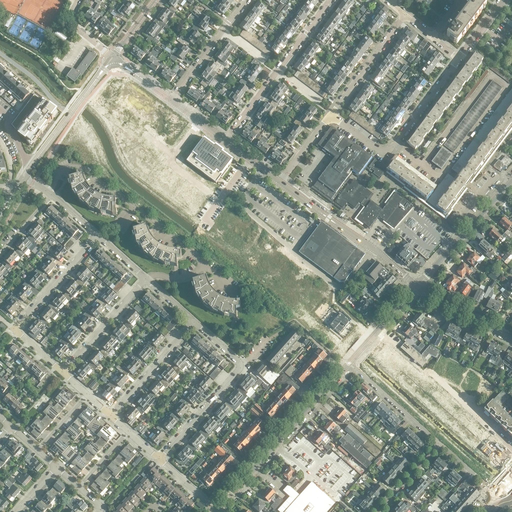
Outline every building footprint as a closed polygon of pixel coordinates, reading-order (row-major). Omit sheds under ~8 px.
[(85,17),(90,21),(95,15),(96,13),(100,5),(102,3),(96,0),(95,0),(94,2),(98,4),(94,11),(91,9),(85,17)] [(134,2),(131,0),(127,0),(123,5),(132,12),(135,7),(132,4),(134,2)] [(178,3),(173,0),(171,0),(168,4),(172,6),(170,9),(175,13),(177,10),(174,8),(178,3)] [(231,5),(224,0),(223,0),(220,5),(227,10),(231,5)] [(353,5),(346,0),(344,0),(341,4),(349,9),(350,8),(351,8),(353,5)] [(479,0),(473,0),(452,28),(451,27),(447,33),(446,33),(445,33),(445,34),(445,35),(446,36),(457,44),(486,5),(479,0)] [(315,7),(307,1),(304,6),(311,12),(315,7)] [(258,2),(254,7),(262,12),(265,7),(258,2)] [(349,9),(341,4),(338,9),(346,15),(348,12),(347,12),(349,9)] [(128,17),(132,12),(123,5),(120,10),(117,8),(114,12),(117,14),(118,13),(123,17),(125,14),(128,17)] [(227,10),(220,5),(216,10),(224,15),(227,10)] [(388,10),(381,5),(378,9),(380,10),(376,15),(384,21),(388,16),(385,14),(388,10)] [(311,12),(304,6),(300,11),(307,17),(311,12)] [(262,12),(254,7),(251,12),(258,17),(262,12)] [(165,9),(161,14),(170,20),(167,18),(171,13),(173,15),(175,13),(170,9),(168,11),(165,9)] [(346,15),(338,9),(334,14),(341,19),(343,20),(347,15),(346,15)] [(199,19),(208,26),(212,21),(204,15),(202,18),(193,11),(192,14),(199,19)] [(307,17),(300,11),(296,16),(304,22),(307,17)] [(258,17),(251,12),(247,17),(254,22),(258,17)] [(95,15),(90,21),(94,25),(97,21),(99,23),(104,18),(99,14),(98,15),(96,16),(95,15)] [(170,20),(161,14),(157,19),(161,21),(159,24),(164,28),(168,30),(169,27),(166,25),(170,20)] [(341,19),(334,14),(331,19),(339,25),(341,22),(340,21),(341,19)] [(384,21),(376,15),(377,16),(375,18),(375,17),(373,20),(381,26),(384,21)] [(304,22),(296,16),(293,21),(290,19),(300,26),(304,22)] [(254,22),(247,17),(243,22),(251,27),(254,22)] [(104,18),(99,23),(102,25),(99,28),(104,32),(111,24),(111,23),(104,18)] [(208,26),(199,19),(194,27),(199,31),(201,28),(204,31),(208,26)] [(300,26),(290,19),(286,24),(296,31),(300,26)] [(339,25),(331,19),(327,23),(334,29),(335,27),(336,28),(339,25)] [(381,26),(373,20),(371,23),(370,25),(377,31),(381,26)] [(251,27),(243,22),(239,27),(244,30),(246,32),(247,32),(251,27)] [(159,24),(157,26),(154,23),(150,28),(159,35),(164,28),(159,24)] [(334,29),(327,23),(323,28),(331,34),(333,32),(332,31),(334,29)] [(111,24),(104,32),(108,36),(115,28),(111,24)] [(296,31),(286,24),(283,28),(286,31),(285,31),(293,36),(296,31)] [(377,31),(370,25),(366,30),(373,36),(377,31)] [(201,36),(197,33),(199,31),(194,27),(192,29),(188,34),(197,41),(201,36)] [(366,36),(366,37),(365,37),(364,37),(363,39),(360,37),(360,38),(357,35),(359,33),(360,34),(362,31),(356,27),(350,34),(361,42),(369,48),(373,43),(370,40),(371,39),(367,36),(366,36)] [(159,35),(150,28),(146,33),(150,36),(148,38),(153,42),(158,45),(160,43),(159,42),(156,39),(159,35)] [(331,34),(323,28),(320,33),(327,39),(328,37),(329,37),(331,34)] [(407,30),(403,35),(410,41),(414,36),(407,30)] [(67,39),(57,31),(54,36),(64,43),(67,39)] [(293,36),(285,31),(282,36),(289,41),(293,36)] [(327,39),(320,33),(316,38),(323,44),(327,39)] [(197,41),(188,34),(185,39),(182,36),(180,39),(188,45),(190,43),(193,46),(197,41)] [(410,41),(403,35),(399,40),(407,46),(410,43),(409,43),(410,41)] [(289,41),(282,36),(278,40),(285,46),(289,41)] [(188,45),(180,39),(179,38),(177,41),(178,41),(182,44),(178,49),(186,55),(190,50),(186,48),(188,45)] [(285,46),(278,40),(275,45),(282,51),(285,46)] [(407,46),(399,40),(396,45),(403,50),(404,48),(405,49),(407,46)] [(226,42),(223,47),(228,52),(230,53),(231,54),(232,54),(231,53),(234,49),(235,49),(237,51),(240,48),(233,43),(230,46),(226,42)] [(369,48),(361,42),(359,45),(360,45),(358,47),(365,52),(369,48)] [(419,47),(422,49),(422,50),(426,53),(430,48),(426,45),(423,42),(419,47)] [(312,43),(309,48),(316,53),(320,48),(312,43)] [(282,51),(275,45),(271,50),(271,51),(274,52),(278,56),(282,51)] [(403,50),(396,45),(392,50),(400,56),(402,53),(401,52),(403,50)] [(223,47),(219,52),(225,57),(227,59),(231,54),(230,53),(228,52),(223,47)] [(365,52),(358,47),(357,49),(356,49),(354,51),(362,57),(365,52)] [(131,54),(136,58),(141,51),(136,48),(131,54)] [(316,53),(309,48),(305,53),(312,58),(314,56),(314,57),(316,54),(316,53)] [(171,52),(169,54),(172,56),(177,60),(179,58),(182,60),(186,55),(178,49),(175,54),(171,52)] [(432,49),(430,52),(433,55),(431,57),(439,62),(442,58),(435,52),(432,49)] [(400,56),(392,50),(388,55),(395,60),(397,58),(398,59),(400,56)] [(141,51),(136,58),(141,61),(144,58),(146,60),(150,54),(148,52),(146,55),(141,51)] [(362,57),(354,51),(352,54),(352,55),(351,57),(358,62),(362,57)] [(219,52),(215,57),(219,60),(217,62),(224,68),(227,65),(225,63),(228,59),(227,59),(225,57),(219,52)] [(81,76),(96,57),(90,53),(76,71),(73,69),(67,77),(75,83),(80,75),(81,76)] [(315,60),(312,58),(305,53),(301,58),(309,64),(311,65),(315,60)] [(150,54),(146,60),(148,61),(146,65),(151,69),(155,62),(150,59),(152,56),(150,54)] [(475,54),(407,145),(415,150),(419,145),(420,146),(422,143),(421,142),(429,132),(429,133),(431,130),(430,130),(438,119),(439,120),(441,117),(440,117),(448,106),(449,107),(451,104),(450,104),(458,93),(459,94),(461,91),(460,91),(468,80),(469,81),(470,78),(477,67),(478,68),(480,66),(479,65),(483,60),(475,54)] [(395,60),(388,55),(385,60),(393,66),(395,63),(394,62),(395,60)] [(358,62),(351,57),(349,59),(349,58),(347,61),(354,67),(358,62)] [(431,57),(430,59),(428,62),(435,67),(439,62),(431,57)] [(309,64),(301,58),(298,63),(305,68),(306,66),(307,67),(309,64)] [(261,64),(255,59),(252,62),(251,64),(253,66),(251,69),(259,75),(263,70),(259,67),(261,64)] [(393,66),(385,60),(381,65),(388,70),(390,68),(391,69),(393,66)] [(354,67),(347,61),(344,64),(345,65),(344,67),(351,72),(354,67)] [(155,62),(151,69),(156,72),(158,69),(161,70),(165,65),(162,63),(160,66),(155,62)] [(214,71),(215,72),(216,73),(219,69),(222,71),(224,68),(217,62),(215,65),(212,62),(208,67),(214,71)] [(428,62),(426,64),(424,66),(431,72),(435,67),(428,62)] [(305,68),(298,63),(294,68),(298,71),(300,73),(301,73),(302,73),(304,71),(303,70),(305,68)] [(165,65),(161,70),(163,72),(160,76),(165,80),(172,71),(169,69),(168,72),(165,70),(167,67),(165,65)] [(388,70),(381,65),(378,69),(384,75),(388,70)] [(431,72),(424,66),(420,71),(428,77),(431,72)] [(214,71),(208,67),(204,72),(210,76),(214,71)] [(259,75),(251,69),(249,67),(248,69),(252,72),(249,75),(247,73),(255,79),(259,75)] [(351,72),(344,67),(342,69),(341,68),(339,71),(347,77),(351,72)] [(384,75),(378,69),(374,74),(381,80),(384,75)] [(172,71),(165,80),(170,83),(175,77),(177,75),(174,73),(172,71)] [(347,77),(339,71),(337,74),(338,74),(336,76),(344,82),(347,77)] [(117,72),(111,80),(116,84),(119,80),(123,82),(125,79),(122,76),(122,75),(117,72)] [(204,72),(201,77),(204,79),(203,82),(208,86),(214,79),(210,76),(204,72)] [(255,79),(247,73),(243,78),(238,74),(236,77),(241,81),(246,84),(248,82),(252,84),(255,79)] [(8,74),(0,82),(0,84),(4,87),(12,78),(8,74)] [(381,80),(374,74),(370,79),(377,85),(381,80)] [(344,82),(336,76),(335,78),(334,78),(332,81),(340,86),(344,82)] [(12,78),(4,87),(4,88),(5,87),(9,90),(16,82),(12,78)] [(420,78),(416,83),(423,88),(427,83),(420,78)] [(109,83),(108,84),(116,91),(117,91),(120,87),(116,84),(111,80),(109,82),(109,83)] [(127,84),(126,86),(134,92),(137,87),(132,84),(133,83),(130,81),(129,82),(127,84)] [(246,84),(241,81),(239,83),(242,85),(238,90),(244,94),(248,89),(244,87),(246,84)] [(340,86),(332,81),(330,83),(331,84),(329,86),(336,91),(340,86)] [(16,82),(9,90),(9,91),(10,90),(14,93),(12,95),(20,86),(16,82)] [(214,93),(217,95),(219,93),(223,95),(228,88),(221,83),(214,93)] [(286,88),(280,83),(277,88),(283,92),(286,88)] [(423,88),(416,83),(415,83),(413,85),(414,86),(412,88),(420,93),(423,88)] [(108,84),(105,89),(113,95),(116,91),(108,84)] [(367,84),(363,89),(370,94),(374,89),(367,84)] [(20,86),(12,95),(16,99),(25,90),(20,86)] [(336,91),(329,86),(327,88),(325,90),(325,91),(326,92),(328,93),(332,97),(336,91)] [(134,92),(130,96),(135,100),(135,99),(142,91),(142,90),(141,90),(140,89),(138,87),(137,87),(134,92)] [(283,92),(277,88),(273,93),(281,99),(283,96),(287,98),(288,96),(283,92)] [(420,93),(412,88),(411,90),(410,90),(408,92),(416,98),(420,93)] [(511,88),(451,169),(457,174),(469,182),(511,125),(511,88)] [(105,89),(101,93),(110,99),(113,95),(105,89)] [(187,96),(192,99),(196,93),(192,89),(187,96)] [(370,94),(363,89),(359,94),(366,99),(370,94)] [(25,90),(16,99),(21,103),(29,94),(29,93),(25,90)] [(244,94),(238,90),(235,94),(241,99),(244,94)] [(142,91),(135,99),(139,102),(146,93),(144,91),(143,92),(142,91)] [(416,98),(408,92),(406,95),(407,95),(405,98),(412,103),(416,98)] [(99,96),(98,97),(107,104),(110,100),(110,99),(101,93),(99,95),(99,96)] [(146,93),(139,102),(144,106),(150,97),(149,96),(146,93)] [(196,93),(192,99),(197,103),(199,99),(202,101),(205,96),(203,94),(201,96),(196,93)] [(206,110),(213,101),(210,99),(209,102),(206,100),(208,98),(208,97),(210,95),(207,93),(205,96),(202,101),(204,103),(201,106),(206,110)] [(229,97),(227,100),(232,104),(234,101),(237,104),(238,104),(239,104),(240,102),(239,101),(241,99),(235,94),(232,93),(229,97)] [(281,99),(273,93),(270,98),(273,101),(271,103),(276,107),(278,104),(277,104),(281,99)] [(366,99),(359,94),(356,99),(363,104),(366,99)] [(34,95),(11,125),(19,134),(20,135),(21,136),(22,136),(24,138),(24,139),(26,140),(26,139),(33,145),(38,138),(39,137),(41,134),(42,133),(49,123),(51,120),(57,112),(56,111),(57,111),(55,110),(52,108),(52,107),(50,106),(50,107),(44,102),(34,95)] [(98,97),(95,102),(99,105),(98,107),(102,110),(107,104),(98,97)] [(144,106),(143,106),(148,109),(154,100),(155,100),(151,97),(150,97),(144,106)] [(412,103),(405,98),(403,100),(403,99),(401,102),(409,108),(412,103)] [(363,104),(356,99),(352,103),(359,109),(363,104)] [(154,100),(148,109),(153,112),(159,104),(158,103),(159,103),(156,101),(154,100)] [(214,110),(216,112),(221,105),(219,103),(217,105),(213,101),(206,110),(211,114),(214,110)] [(219,114),(216,117),(221,121),(228,112),(226,111),(225,111),(224,113),(221,111),(223,109),(222,108),(226,103),(225,102),(224,102),(221,105),(216,112),(219,114)] [(409,108),(401,102),(399,105),(398,107),(405,113),(409,108)] [(266,103),(262,108),(268,112),(272,107),(274,109),(276,107),(271,103),(270,105),(266,103)] [(359,109),(352,103),(349,108),(353,111),(355,113),(356,114),(359,112),(358,111),(359,109)] [(317,111),(311,106),(307,111),(313,115),(317,111)] [(163,107),(157,116),(162,119),(168,110),(167,109),(164,107),(163,107)] [(405,113),(398,107),(396,109),(394,112),(401,118),(405,113)] [(116,108),(106,115),(109,119),(110,119),(119,113),(116,108)] [(268,112),(262,108),(259,112),(265,117),(268,112)] [(162,119),(161,119),(165,123),(166,122),(173,113),(170,111),(170,112),(168,111),(169,110),(168,110),(162,119)] [(228,112),(221,121),(226,125),(231,118),(233,116),(229,114),(231,112),(229,110),(228,112)] [(313,115),(307,111),(304,116),(310,120),(313,115)] [(265,117),(259,112),(255,117),(259,120),(257,123),(262,126),(267,119),(265,117)] [(401,118),(394,112),(390,117),(398,122),(401,118)] [(119,113),(110,119),(113,124),(122,118),(119,113)] [(173,113),(166,122),(170,125),(177,117),(175,116),(176,115),(173,113)] [(398,122),(390,117),(388,115),(384,120),(386,121),(394,127),(398,122)] [(170,125),(170,126),(174,129),(181,120),(178,118),(177,117),(178,117),(177,116),(177,117),(170,125)] [(310,120),(304,116),(300,121),(297,119),(296,121),(301,125),(302,122),(306,125),(310,120)] [(113,124),(112,124),(115,129),(125,123),(122,118),(113,124)] [(181,120),(174,129),(179,132),(185,124),(185,123),(183,121),(182,121),(181,120)] [(301,125),(296,121),(294,124),(296,126),(293,131),(299,135),(302,130),(299,127),(301,125)] [(394,127),(386,121),(384,124),(382,126),(391,132),(394,127)] [(381,125),(377,130),(378,131),(379,131),(380,132),(383,134),(380,138),(381,139),(384,138),(386,136),(387,137),(391,132),(382,126),(381,125)] [(359,176),(372,158),(331,127),(318,145),(335,158),(352,171),(359,176)] [(127,128),(117,132),(119,137),(129,133),(127,128)] [(170,129),(167,135),(173,138),(175,132),(170,129)] [(241,136),(246,140),(252,131),(251,133),(246,130),(241,136)] [(252,131),(246,140),(251,144),(253,140),(256,142),(260,137),(252,131)] [(299,135),(293,131),(289,135),(295,140),(299,135)] [(129,133),(119,137),(121,142),(131,138),(129,133)] [(295,140),(289,135),(286,140),(283,138),(282,139),(280,137),(279,139),(280,140),(286,144),(288,142),(292,145),(295,140)] [(261,151),(265,145),(269,140),(264,137),(262,139),(260,137),(256,142),(258,144),(256,147),(261,151)] [(121,142),(120,142),(122,147),(133,143),(131,138),(121,142)] [(191,156),(187,161),(193,166),(199,171),(204,174),(204,175),(210,179),(216,184),(217,182),(221,178),(222,178),(230,167),(229,166),(230,165),(234,160),(227,155),(224,153),(224,152),(222,151),(223,151),(222,150),(222,151),(221,151),(221,150),(218,148),(217,147),(217,148),(216,147),(217,146),(216,146),(216,147),(210,143),(210,142),(204,138),(200,144),(199,143),(190,155),(191,156)] [(265,145),(261,151),(266,155),(268,151),(271,153),(274,148),(272,146),(270,148),(265,145)] [(276,146),(274,148),(271,153),(273,155),(270,158),(275,162),(281,154),(280,152),(278,154),(275,152),(278,148),(276,146)] [(135,148),(126,156),(130,161),(130,160),(138,153),(139,153),(135,148)] [(441,170),(452,155),(442,148),(431,162),(441,170)] [(138,153),(130,160),(134,164),(142,157),(138,153)] [(281,154),(275,162),(280,165),(285,160),(287,158),(281,154)] [(425,201),(437,186),(396,155),(391,162),(393,164),(386,172),(425,201)] [(506,167),(511,161),(506,156),(501,162),(499,160),(494,166),(499,171),(504,165),(506,167)] [(134,164),(134,165),(137,169),(138,168),(146,161),(142,157),(134,164)] [(352,171),(335,158),(334,160),(331,163),(335,166),(337,163),(340,165),(339,166),(344,170),(343,172),(348,176),(351,173),(352,171)] [(379,179),(385,171),(380,166),(381,165),(375,160),(368,168),(374,172),(373,174),(379,179)] [(146,161),(138,168),(141,172),(149,165),(146,161)] [(331,200),(349,176),(348,176),(343,172),(344,170),(339,166),(340,165),(337,163),(335,166),(331,163),(313,187),(316,189),(319,191),(331,200)] [(149,165),(141,172),(145,177),(153,169),(149,165)] [(158,172),(151,181),(155,185),(156,184),(162,176),(162,175),(158,172)] [(85,182),(83,178),(84,178),(82,173),(77,174),(78,179),(70,181),(72,186),(74,190),(76,194),(79,198),(82,201),(85,204),(90,210),(91,208),(101,214),(102,212),(116,217),(116,208),(115,208),(113,206),(116,206),(115,199),(112,199),(112,200),(107,199),(102,198),(98,196),(94,194),(90,190),(87,187),(85,182)] [(448,210),(455,200),(465,187),(454,179),(448,174),(438,187),(427,202),(445,216),(449,211),(448,210)] [(457,174),(454,179),(465,187),(469,182),(457,174)] [(162,176),(156,184),(160,188),(166,179),(162,176)] [(166,179),(160,188),(164,191),(171,182),(166,179)] [(350,186),(348,185),(335,203),(343,209),(347,203),(355,209),(359,203),(361,204),(365,199),(367,200),(372,194),(354,180),(350,186)] [(164,191),(169,195),(176,185),(171,182),(164,191)] [(178,188),(172,196),(176,200),(183,191),(178,188)] [(176,200),(180,204),(180,203),(187,195),(187,194),(183,191),(176,200)] [(378,217),(394,229),(413,208),(410,206),(411,205),(395,193),(382,210),(376,206),(377,205),(374,203),(373,203),(371,202),(357,220),(369,229),(378,217)] [(187,195),(180,203),(185,206),(191,198),(187,195)] [(191,198),(185,206),(189,210),(195,201),(191,198)] [(189,210),(193,214),(201,204),(196,201),(195,201),(189,210)] [(49,219),(56,210),(52,206),(44,215),(49,219)] [(53,223),(55,221),(61,214),(56,210),(49,219),(53,223)] [(461,222),(463,219),(457,212),(452,218),(448,223),(454,229),(461,222)] [(61,214),(55,221),(59,225),(65,218),(61,214)] [(65,218),(59,225),(64,229),(70,222),(65,218)] [(511,220),(511,219),(509,222),(505,218),(502,221),(511,229),(511,220)] [(511,230),(511,229),(502,221),(499,224),(507,231),(504,234),(511,240),(511,238),(511,233),(510,232),(511,230)] [(70,222),(64,229),(68,233),(74,226),(70,222)] [(365,255),(335,233),(321,222),(299,253),(313,263),(339,283),(358,257),(362,260),(365,255)] [(43,229),(36,224),(32,228),(39,234),(43,229)] [(151,241),(149,237),(150,237),(149,233),(147,229),(148,229),(147,226),(145,227),(144,225),(141,226),(142,228),(139,229),(138,225),(132,225),(132,234),(134,234),(137,245),(140,243),(143,247),(141,248),(144,255),(147,251),(150,254),(149,256),(154,262),(155,259),(157,261),(160,262),(163,263),(165,263),(168,262),(170,260),(172,259),(174,256),(176,256),(176,258),(181,258),(180,251),(176,251),(172,251),(168,250),(164,249),(161,247),(160,249),(157,246),(154,244),(151,241)] [(74,226),(68,233),(73,237),(74,235),(78,231),(79,230),(74,226)] [(39,234),(32,228),(28,233),(31,235),(29,237),(35,243),(41,236),(39,234)] [(494,230),(491,233),(502,242),(503,243),(506,240),(509,242),(511,240),(504,234),(502,237),(494,230)] [(78,231),(74,235),(79,239),(79,240),(83,235),(78,231)] [(502,242),(491,233),(489,236),(497,243),(497,242),(500,244),(502,242)] [(35,243),(29,237),(27,240),(24,237),(20,242),(29,249),(35,243)] [(483,241),(481,244),(491,253),(493,251),(491,250),(492,249),(483,241)] [(29,249),(20,242),(16,246),(19,249),(17,251),(23,256),(29,249)] [(491,253),(481,244),(478,247),(487,255),(487,254),(489,256),(491,253)] [(401,251),(412,261),(417,256),(406,246),(401,251)] [(62,247),(58,251),(64,257),(68,252),(62,247)] [(99,260),(104,253),(105,253),(105,252),(103,251),(102,251),(100,249),(99,250),(97,248),(90,256),(97,262),(99,260)] [(12,250),(8,255),(15,261),(18,256),(21,258),(23,256),(17,251),(15,253),(12,250)] [(51,254),(49,256),(55,261),(57,259),(60,262),(64,257),(58,251),(54,256),(51,254)] [(401,251),(396,257),(407,267),(412,261),(401,251)] [(474,252),(470,257),(476,262),(480,258),(474,252)] [(109,257),(104,253),(99,260),(103,264),(109,257)] [(15,261),(8,255),(4,260),(7,262),(5,264),(11,270),(13,267),(11,265),(15,261)] [(55,261),(49,256),(47,258),(50,260),(46,265),(52,270),(56,266),(53,263),(55,261)] [(113,261),(109,257),(103,264),(108,268),(113,261)] [(476,262),(470,257),(466,261),(474,268),(478,264),(476,262)] [(118,266),(113,261),(108,268),(112,272),(118,266)] [(376,262),(376,263),(367,273),(376,281),(377,279),(379,278),(380,279),(382,281),(383,281),(389,287),(395,280),(389,274),(388,274),(384,270),(376,262)] [(11,270),(5,264),(3,266),(0,264),(0,263),(0,271),(2,274),(6,277),(12,270),(11,270)] [(460,268),(466,274),(470,277),(473,273),(470,270),(463,264),(460,268)] [(39,267),(37,269),(43,275),(45,272),(48,275),(52,270),(46,265),(42,269),(39,267)] [(123,270),(118,266),(112,272),(117,276),(123,270)] [(91,273),(84,267),(80,272),(87,277),(91,273)] [(466,274),(460,268),(456,273),(462,278),(466,274)] [(41,277),(43,275),(37,269),(31,276),(34,278),(40,284),(44,279),(41,277)] [(127,274),(123,270),(117,276),(121,280),(123,279),(127,275),(127,274)] [(87,277),(80,272),(76,276),(79,279),(77,281),(83,286),(85,284),(83,282),(87,277)] [(367,273),(363,277),(372,285),(375,281),(367,273)] [(131,279),(127,275),(123,279),(127,283),(131,279)] [(453,275),(449,280),(456,285),(459,281),(453,275)] [(240,309),(240,301),(235,302),(231,302),(229,301),(226,301),(224,300),(220,298),(219,299),(217,298),(215,296),(213,295),(211,293),(210,291),(209,289),(208,287),(206,285),(205,281),(207,280),(206,277),(204,278),(203,276),(200,277),(201,279),(193,281),(193,283),(194,285),(195,284),(197,288),(195,289),(196,296),(200,294),(202,298),(200,299),(204,306),(207,302),(210,305),(208,307),(213,313),(215,310),(220,312),(224,314),(226,314),(229,315),(233,315),(233,307),(236,307),(236,309),(240,309)] [(27,280),(25,283),(31,288),(33,286),(36,288),(40,284),(34,278),(30,282),(27,280)] [(83,286),(77,281),(75,283),(72,280),(68,285),(77,293),(83,286)] [(456,285),(449,280),(445,284),(452,290),(452,289),(456,285)] [(383,281),(382,281),(379,285),(386,291),(389,287),(383,281)] [(466,282),(458,291),(462,294),(462,295),(463,296),(464,296),(465,296),(465,295),(467,297),(473,289),(466,284),(467,283),(466,282)] [(486,299),(490,301),(487,307),(492,310),(496,302),(494,301),(494,300),(491,298),(493,294),(492,289),(496,284),(493,282),(489,287),(492,289),(488,296),(486,299)] [(29,290),(31,288),(25,283),(19,289),(22,291),(28,297),(32,293),(29,290)] [(77,293),(68,285),(64,290),(67,292),(65,294),(71,300),(77,293)] [(386,291),(379,285),(376,289),(382,295),(386,291)] [(486,299),(491,289),(486,287),(484,291),(479,288),(473,300),(474,301),(473,301),(477,303),(478,303),(479,303),(480,300),(482,301),(483,298),(486,299)] [(376,289),(374,291),(373,290),(371,293),(365,288),(362,291),(366,294),(369,296),(369,297),(373,293),(379,299),(382,295),(376,289)] [(508,298),(511,296),(502,288),(500,291),(508,298)] [(19,289),(15,294),(13,292),(11,294),(19,301),(21,299),(24,302),(28,297),(22,291),(21,291),(19,289)] [(117,296),(110,290),(106,295),(113,300),(117,296)] [(149,293),(143,299),(147,303),(153,297),(149,293)] [(19,301),(11,294),(12,295),(10,298),(14,300),(10,305),(16,311),(20,306),(17,303),(19,301)] [(60,294),(56,299),(63,305),(67,300),(69,302),(71,300),(65,294),(63,296),(60,294)] [(109,305),(113,300),(106,295),(102,299),(99,296),(97,299),(98,299),(104,305),(106,302),(109,305)] [(153,297),(147,303),(152,307),(158,301),(153,297)] [(359,302),(360,303),(368,311),(373,306),(363,297),(359,302)] [(63,305),(56,299),(52,303),(55,305),(53,308),(59,313),(62,316),(64,313),(59,309),(63,305)] [(104,305),(98,299),(96,302),(98,304),(94,308),(101,314),(105,309),(102,307),(104,305)] [(158,301),(152,307),(156,311),(162,305),(158,301)] [(496,302),(492,310),(498,313),(503,304),(500,302),(499,304),(496,302)] [(368,311),(360,303),(356,307),(357,309),(364,315),(368,311)] [(10,305),(5,309),(3,307),(0,310),(6,316),(9,313),(11,316),(16,311),(10,305)] [(162,305),(156,311),(161,315),(167,309),(162,305)] [(101,314),(94,308),(92,306),(85,313),(91,318),(93,316),(96,319),(101,314)] [(51,310),(48,307),(44,312),(50,318),(51,318),(53,320),(59,313),(53,308),(51,310)] [(167,309),(161,315),(165,319),(171,313),(167,309)] [(139,317),(132,311),(128,315),(135,321),(139,317)] [(50,318),(44,312),(40,317),(43,319),(41,321),(47,327),(49,325),(46,322),(50,318)] [(325,320),(339,333),(350,322),(339,312),(332,320),(328,317),(325,320)] [(91,318),(85,313),(83,315),(86,317),(82,322),(88,327),(92,323),(89,321),(91,318)] [(176,317),(171,313),(165,319),(170,323),(171,322),(175,318),(176,317)] [(427,320),(425,318),(419,313),(416,317),(427,327),(430,330),(435,334),(440,329),(438,328),(439,327),(433,321),(432,322),(429,319),(428,320),(427,319),(427,320)] [(135,321),(128,315),(124,320),(127,322),(125,324),(131,330),(133,328),(131,326),(135,321)] [(427,327),(416,317),(413,320),(418,325),(418,326),(421,328),(423,326),(426,329),(427,327)] [(179,322),(175,318),(171,322),(175,326),(179,322)] [(47,327),(41,321),(39,324),(36,321),(32,325),(38,331),(41,334),(44,332),(43,330),(47,327)] [(75,324),(74,326),(71,324),(79,332),(81,329),(84,332),(88,327),(82,322),(78,326),(75,324)] [(79,332),(71,324),(70,326),(72,328),(71,329),(68,333),(76,341),(80,336),(77,334),(79,332)] [(131,330),(125,324),(123,327),(120,324),(116,328),(126,337),(130,332),(129,332),(131,330)] [(451,338),(457,327),(451,324),(450,325),(449,325),(448,327),(449,328),(445,335),(451,338)] [(38,331),(32,325),(28,330),(34,336),(38,331)] [(405,328),(414,336),(417,339),(419,337),(416,334),(417,333),(409,325),(405,328)] [(462,330),(457,327),(451,338),(457,340),(456,341),(459,343),(462,337),(459,336),(462,330)] [(126,337),(116,328),(112,333),(115,336),(113,338),(120,344),(122,341),(126,337)] [(414,336),(405,328),(402,332),(408,337),(410,335),(413,338),(414,336)] [(435,334),(430,330),(425,335),(426,336),(430,340),(435,334)] [(293,332),(290,335),(297,341),(299,338),(293,332)] [(469,343),(473,335),(467,332),(464,338),(462,337),(459,343),(458,343),(464,346),(466,342),(469,343)] [(76,341),(68,333),(63,338),(61,340),(67,345),(69,343),(72,345),(76,341)] [(165,340),(158,334),(154,338),(161,344),(165,340)] [(297,341),(290,335),(287,338),(294,344),(297,341)] [(442,338),(436,335),(432,344),(438,346),(442,338)] [(472,351),(475,352),(480,343),(477,342),(479,338),(473,335),(467,347),(473,349),(472,351)] [(113,338),(111,336),(109,338),(108,337),(104,342),(114,351),(120,344),(113,338)] [(161,344),(154,338),(152,336),(147,341),(146,340),(145,341),(146,342),(146,343),(152,348),(154,346),(157,349),(161,344)] [(191,343),(195,347),(201,340),(197,336),(191,343)] [(294,344),(287,338),(285,340),(292,347),(294,344)] [(67,345),(61,340),(59,342),(62,344),(59,346),(57,344),(56,346),(58,348),(64,354),(68,350),(65,347),(67,345)] [(206,344),(201,340),(195,347),(200,351),(206,344)] [(292,347),(285,340),(282,343),(289,349),(292,347)] [(113,350),(104,342),(100,347),(103,349),(101,351),(107,357),(107,356),(111,359),(112,357),(109,354),(112,351),(113,350)] [(400,348),(411,358),(417,352),(406,342),(400,348)] [(152,348),(146,343),(144,345),(146,347),(142,351),(149,357),(153,353),(150,351),(152,348)] [(289,349),(282,343),(280,346),(287,352),(289,349)] [(206,344),(200,351),(204,355),(210,348),(206,344)] [(489,353),(493,354),(496,347),(491,344),(488,350),(485,349),(482,355),(485,356),(486,353),(488,354),(489,353)] [(12,356),(15,359),(22,351),(15,345),(9,352),(13,355),(12,356)] [(430,346),(421,355),(425,359),(430,354),(432,355),(431,356),(435,358),(436,358),(438,359),(440,355),(438,354),(439,351),(430,346)] [(388,347),(384,352),(392,359),(396,355),(398,357),(401,354),(395,349),(393,352),(388,347)] [(496,347),(493,354),(492,355),(495,357),(492,362),(495,363),(494,365),(496,366),(501,361),(501,360),(498,358),(502,350),(496,347)] [(60,359),(64,354),(58,348),(54,353),(60,359)] [(207,360),(209,359),(215,352),(210,348),(204,355),(203,357),(207,360)] [(272,373),(278,378),(280,376),(280,377),(304,350),(302,348),(278,375),(274,371),(272,373)] [(317,348),(313,353),(323,361),(327,356),(317,348)] [(284,355),(277,349),(275,352),(281,358),(284,355)] [(28,357),(22,351),(15,359),(17,361),(18,359),(22,363),(28,357)] [(96,351),(92,355),(99,361),(103,357),(105,359),(107,357),(101,351),(99,354),(96,351)] [(136,354),(134,356),(140,361),(142,359),(145,362),(149,357),(142,351),(138,356),(136,354)] [(219,356),(215,352),(209,359),(213,363),(219,356)] [(281,358),(275,352),(272,355),(279,361),(281,358)] [(383,352),(379,356),(380,357),(382,359),(381,360),(384,363),(385,362),(388,365),(392,360),(392,359),(384,352),(383,352)] [(427,361),(425,359),(421,355),(417,352),(411,358),(415,361),(414,361),(416,363),(416,362),(422,367),(427,361)] [(323,361),(313,353),(315,354),(311,359),(318,365),(323,361)] [(507,367),(511,361),(511,354),(510,353),(503,362),(504,363),(502,365),(503,365),(504,364),(507,367)] [(188,360),(181,354),(177,358),(186,366),(188,364),(185,362),(188,360)] [(99,361),(92,355),(88,360),(91,362),(89,365),(95,370),(97,368),(95,366),(99,361)] [(279,361),(272,355),(269,357),(276,364),(279,361)] [(138,364),(140,361),(134,356),(128,363),(130,365),(137,371),(141,366),(138,364)] [(219,356),(213,363),(218,367),(219,365),(223,361),(224,360),(219,356)] [(34,362),(28,357),(22,363),(26,367),(25,368),(27,370),(34,362)] [(276,364),(269,357),(267,360),(274,367),(276,364)] [(186,366),(177,358),(173,363),(176,366),(174,368),(180,373),(186,366)] [(318,365),(311,359),(307,363),(314,370),(318,365)] [(228,365),(223,361),(219,365),(224,369),(224,370),(228,365)] [(40,368),(34,362),(27,370),(30,372),(31,371),(35,374),(40,368)] [(310,375),(300,365),(296,369),(294,368),(295,366),(293,363),(291,365),(292,365),(291,366),(306,379),(310,375)] [(314,370),(307,363),(303,368),(300,365),(310,375),(314,370)] [(84,364),(80,369),(87,375),(91,370),(93,372),(95,370),(89,365),(87,367),(84,364)] [(126,369),(124,367),(123,366),(121,368),(118,366),(128,375),(130,373),(133,375),(137,371),(130,365),(126,369)] [(263,365),(256,372),(262,378),(271,386),(278,378),(272,373),(269,371),(263,365)] [(128,375),(118,366),(116,368),(120,372),(116,376),(125,384),(129,380),(126,377),(128,375)] [(306,379),(291,366),(284,374),(299,387),(306,379)] [(169,367),(165,372),(174,380),(180,373),(174,368),(172,370),(169,367)] [(407,367),(399,376),(403,380),(404,380),(411,372),(411,371),(407,367)] [(47,374),(40,368),(35,374),(39,378),(38,379),(40,381),(47,374)] [(87,375),(80,369),(76,373),(83,379),(87,375)] [(174,380),(165,372),(161,376),(164,379),(162,381),(168,386),(174,380)] [(411,372),(404,380),(408,384),(415,376),(411,372)] [(299,387),(284,374),(278,380),(276,382),(282,387),(282,388),(291,396),(299,387)] [(125,384),(116,376),(110,383),(116,388),(118,386),(121,389),(125,384)] [(259,379),(258,381),(253,376),(250,378),(248,376),(244,381),(253,390),(257,385),(259,386),(263,382),(259,379)] [(415,376),(408,384),(413,388),(420,380),(415,376)] [(213,383),(207,377),(202,381),(209,387),(213,383)] [(420,380),(413,388),(417,392),(424,384),(420,380)] [(157,381),(153,385),(160,391),(163,387),(166,389),(168,386),(162,381),(160,383),(157,381)] [(196,384),(194,386),(200,392),(202,389),(205,392),(209,387),(202,381),(198,386),(196,384)] [(253,390),(244,381),(240,386),(242,388),(240,390),(246,395),(247,396),(253,389),(253,390)] [(12,387),(7,382),(0,389),(0,390),(3,393),(6,391),(8,392),(12,387)] [(267,390),(269,387),(264,382),(261,385),(267,390)] [(116,388),(110,383),(108,385),(110,387),(106,392),(113,398),(117,393),(114,390),(116,388)] [(363,383),(360,387),(364,391),(363,392),(365,394),(368,391),(370,393),(372,391),(370,389),(363,383)] [(417,392),(421,397),(429,388),(425,384),(424,384),(417,392)] [(160,391),(153,385),(149,390),(150,391),(148,393),(156,400),(158,398),(155,396),(160,391)] [(200,392),(194,386),(192,388),(195,390),(191,395),(188,392),(188,393),(197,401),(201,396),(198,393),(200,392)] [(291,396),(282,388),(284,390),(280,394),(287,400),(291,396)] [(63,390),(59,395),(69,403),(75,396),(75,395),(75,396),(69,390),(66,393),(63,391),(64,391),(63,390)] [(246,395),(240,390),(238,392),(236,391),(231,395),(239,402),(243,397),(243,398),(246,395)] [(357,391),(353,396),(360,404),(365,398),(357,391)] [(109,402),(113,398),(106,392),(102,396),(109,402)] [(433,392),(426,400),(430,404),(438,396),(433,392)] [(502,392),(493,401),(500,407),(504,402),(509,398),(502,392)] [(3,400),(6,403),(12,397),(9,394),(7,393),(3,397),(5,398),(3,400)] [(145,394),(141,399),(148,404),(150,406),(156,400),(148,393),(146,395),(145,394)] [(197,401),(188,393),(184,397),(182,400),(188,405),(190,403),(193,405),(197,401)] [(287,400),(280,394),(276,398),(283,405),(287,400)] [(69,403),(59,395),(56,399),(59,402),(56,405),(62,410),(69,403)] [(239,402),(231,395),(227,400),(229,402),(227,404),(233,409),(235,407),(234,406),(239,402)] [(371,404),(376,398),(372,395),(367,400),(371,404)] [(360,404),(353,396),(348,401),(354,406),(350,411),(359,419),(365,412),(360,408),(358,406),(361,404),(360,404)] [(430,404),(434,408),(435,408),(442,400),(438,396),(430,404)] [(12,397),(6,403),(10,406),(9,407),(10,409),(17,401),(12,397)] [(283,405),(276,398),(272,403),(280,409),(283,405)] [(141,399),(137,403),(140,406),(138,408),(144,413),(146,411),(145,410),(149,406),(147,405),(148,404),(141,399)] [(186,407),(188,405),(182,400),(176,406),(178,408),(185,414),(189,410),(186,407)] [(442,400),(435,408),(439,412),(446,404),(442,400)] [(17,401),(10,409),(11,410),(12,408),(16,412),(22,405),(17,401)] [(280,409),(272,403),(269,407),(267,405),(276,413),(280,409)] [(491,403),(484,410),(511,437),(511,421),(511,422),(491,403)] [(62,410),(56,405),(54,408),(51,405),(51,404),(47,409),(56,417),(62,410)] [(233,409),(227,404),(225,406),(223,405),(219,409),(226,416),(230,411),(231,412),(233,409)] [(374,411),(378,415),(386,408),(382,404),(374,411)] [(446,404),(439,412),(444,416),(451,408),(446,404)] [(22,405),(16,412),(19,414),(21,412),(23,414),(26,410),(24,408),(25,408),(22,405)] [(276,413),(267,405),(262,410),(256,405),(253,408),(262,415),(265,412),(271,418),(276,413)] [(88,407),(81,414),(91,423),(94,419),(91,416),(94,413),(88,408),(88,407)] [(133,408),(129,412),(136,418),(140,413),(142,415),(144,413),(138,408),(136,410),(133,408)] [(172,411),(170,413),(176,418),(178,416),(181,419),(185,414),(178,408),(175,413),(172,411)] [(253,408),(250,412),(257,419),(256,419),(253,422),(253,423),(261,430),(265,426),(258,420),(261,416),(253,408)] [(341,408),(338,412),(346,419),(349,417),(346,414),(347,413),(341,408)] [(386,408),(378,415),(382,419),(389,411),(386,408)] [(444,416),(443,417),(448,421),(456,412),(451,408),(444,416)] [(56,417),(47,409),(43,413),(46,416),(44,419),(50,424),(56,417)] [(226,416),(219,409),(215,414),(217,416),(215,418),(223,426),(222,425),(228,418),(226,416)] [(389,411),(382,419),(386,423),(393,415),(389,411)] [(136,418),(129,412),(125,417),(128,419),(126,422),(129,425),(136,418)] [(346,419),(338,412),(334,416),(343,423),(346,419)] [(366,412),(361,418),(364,421),(366,419),(369,415),(366,412)] [(174,420),(176,418),(170,413),(164,420),(173,428),(177,423),(174,420)] [(91,423),(81,414),(75,421),(81,427),(84,424),(87,427),(91,423)] [(393,415),(386,423),(389,426),(397,419),(393,415)] [(383,441),(359,419),(356,416),(353,419),(358,424),(357,425),(380,445),(383,441)] [(223,426),(215,418),(212,420),(210,419),(206,423),(213,430),(215,431),(219,427),(221,429),(223,426)] [(50,424),(44,419),(41,422),(38,419),(34,423),(44,431),(50,424)] [(94,419),(91,423),(87,427),(97,436),(101,432),(104,428),(94,419)] [(397,419),(389,426),(393,430),(401,422),(397,419)] [(169,432),(173,428),(164,420),(158,426),(164,432),(166,429),(169,432)] [(81,427),(75,421),(69,428),(78,437),(81,433),(78,430),(81,427)] [(327,424),(333,430),(342,438),(360,453),(364,449),(347,435),(345,437),(335,428),(336,426),(330,421),(327,424)] [(261,430),(253,423),(252,422),(248,427),(251,429),(250,429),(257,435),(261,430)] [(44,431),(34,423),(30,427),(31,427),(34,430),(31,433),(37,438),(37,439),(44,431)] [(213,430),(206,423),(202,428),(204,430),(202,432),(208,438),(210,435),(209,434),(213,430)] [(142,435),(148,429),(143,424),(137,430),(142,435)] [(333,430),(327,424),(323,428),(327,431),(327,432),(329,434),(331,432),(333,430)] [(362,446),(367,441),(356,432),(349,425),(345,429),(362,446)] [(164,432),(158,426),(156,428),(159,430),(154,435),(161,441),(165,436),(162,434),(164,432)] [(107,430),(104,428),(101,432),(110,440),(116,433),(116,432),(110,427),(107,430)] [(78,437),(69,428),(62,436),(69,441),(71,438),(74,441),(78,437)] [(250,429),(247,433),(244,431),(253,439),(257,435),(250,429)] [(401,437),(405,441),(412,434),(408,430),(401,437)] [(253,439),(244,431),(240,435),(243,438),(242,438),(249,444),(253,439)] [(110,440),(101,432),(97,436),(100,439),(98,442),(104,447),(110,440)] [(208,438),(202,432),(200,435),(198,433),(194,437),(201,444),(205,439),(206,440),(208,438)] [(320,432),(316,436),(325,443),(328,439),(320,432)] [(412,434),(405,441),(409,445),(416,437),(412,434)] [(157,445),(161,441),(154,435),(150,439),(157,445)] [(69,441),(62,436),(56,443),(66,451),(69,447),(66,444),(69,441)] [(249,444),(242,438),(241,436),(237,441),(245,448),(249,444)] [(325,443),(316,436),(313,440),(319,446),(321,444),(324,447),(326,449),(327,449),(329,450),(330,448),(325,443)] [(391,443),(394,445),(400,438),(398,436),(391,443)] [(201,444),(194,437),(189,442),(191,444),(189,446),(195,452),(197,449),(196,448),(201,444)] [(411,450),(420,441),(416,437),(409,445),(407,446),(411,450)] [(342,438),(339,442),(342,444),(340,446),(366,469),(371,464),(342,438)] [(245,448),(237,441),(236,440),(232,445),(241,452),(245,448)] [(13,441),(3,451),(8,455),(12,450),(15,453),(20,447),(13,441)] [(424,445),(420,441),(411,450),(413,452),(415,450),(417,452),(424,445)] [(92,442),(88,446),(97,454),(104,447),(98,442),(95,445),(92,442)] [(66,451),(56,443),(49,450),(50,450),(56,455),(59,452),(62,455),(66,451)] [(234,460),(237,457),(231,452),(222,443),(215,451),(217,453),(222,458),(230,465),(234,460)] [(129,444),(122,451),(132,460),(136,455),(135,455),(132,453),(135,450),(129,444)] [(97,454),(88,446),(85,450),(88,453),(85,456),(91,461),(97,454)] [(195,452),(189,446),(187,449),(185,447),(181,452),(188,458),(192,453),(193,454),(195,452)] [(69,447),(66,451),(62,455),(72,464),(75,460),(79,456),(69,447)] [(8,455),(3,451),(0,454),(0,463),(2,461),(5,463),(11,458),(8,455)] [(132,460),(122,451),(116,458),(122,464),(125,461),(128,463),(128,464),(132,460)] [(188,458),(181,452),(177,456),(179,458),(176,461),(182,466),(185,463),(184,462),(188,458)] [(38,473),(43,467),(30,455),(25,461),(30,466),(29,468),(32,471),(34,469),(38,473)] [(82,459),(79,456),(75,460),(85,468),(91,461),(85,456),(82,459)] [(407,464),(402,458),(400,457),(398,460),(399,461),(397,464),(403,469),(407,464)] [(120,467),(122,464),(116,458),(110,465),(119,474),(123,469),(122,469),(120,467)] [(230,465),(222,458),(218,463),(226,469),(230,465)] [(432,466),(436,470),(443,463),(439,459),(432,466)] [(85,468),(75,460),(72,464),(75,467),(72,470),(78,475),(78,476),(85,468)] [(355,460),(351,464),(358,471),(362,466),(355,460)] [(226,469),(218,463),(217,462),(213,466),(222,474),(226,469)] [(376,463),(374,465),(377,468),(383,473),(385,471),(379,466),(376,463)] [(443,463),(436,470),(440,474),(447,466),(443,463)] [(397,464),(392,469),(398,474),(403,469),(397,464)] [(119,474),(110,465),(103,472),(110,478),(112,475),(115,478),(119,474)] [(189,472),(191,474),(192,474),(198,467),(196,465),(189,472)] [(218,478),(222,474),(213,466),(209,471),(218,478)] [(17,469),(22,474),(17,480),(20,484),(22,482),(25,486),(32,479),(19,467),(17,469)] [(296,472),(290,467),(286,471),(292,476),(296,472)] [(393,480),(398,474),(392,469),(390,467),(388,470),(390,472),(387,474),(393,480)] [(146,476),(149,479),(153,482),(161,474),(154,468),(146,476)] [(214,482),(218,478),(209,471),(206,475),(205,474),(204,474),(214,482)] [(292,476),(286,471),(282,475),(288,481),(292,476)] [(446,479),(450,482),(457,475),(452,471),(446,479)] [(110,478),(103,472),(97,479),(107,488),(110,484),(110,483),(110,484),(107,481),(110,478)] [(161,474),(153,482),(155,484),(160,488),(167,480),(161,474)] [(210,487),(214,482),(204,474),(200,478),(210,487)] [(388,485),(393,480),(387,474),(382,480),(388,485)] [(457,475),(450,482),(454,486),(461,479),(457,475)] [(11,477),(8,480),(5,483),(5,484),(10,488),(6,493),(9,496),(10,495),(14,498),(20,492),(13,485),(16,481),(11,477)] [(144,478),(138,485),(148,494),(150,492),(148,490),(152,486),(153,486),(155,484),(153,482),(149,479),(147,481),(144,478)] [(428,478),(424,482),(421,479),(418,483),(425,490),(427,488),(426,487),(428,485),(430,487),(434,483),(433,482),(431,481),(429,478),(428,478)] [(107,488),(97,479),(90,487),(91,487),(97,492),(100,489),(103,492),(102,492),(103,492),(107,488)] [(167,480),(160,488),(164,492),(162,494),(165,496),(174,486),(167,480)] [(59,481),(49,492),(56,498),(57,499),(59,496),(57,495),(60,492),(61,493),(66,488),(59,481)] [(464,481),(460,486),(475,499),(479,494),(472,488),(464,481)] [(286,501),(277,510),(279,511),(327,511),(335,503),(312,482),(300,495),(293,490),(288,485),(283,491),(290,497),(286,501)] [(425,490),(418,483),(414,487),(423,495),(427,491),(425,490)] [(148,494),(138,485),(132,492),(142,501),(142,500),(148,506),(150,503),(143,497),(146,493),(148,494)] [(378,485),(373,490),(379,496),(384,490),(378,485)] [(174,486),(165,496),(168,498),(169,497),(173,500),(181,492),(174,486)] [(475,499),(460,486),(458,488),(459,489),(457,491),(459,492),(471,503),(475,499)] [(423,495),(414,487),(411,491),(418,497),(420,499),(423,495)] [(276,494),(270,488),(266,492),(280,505),(283,501),(279,497),(276,500),(275,498),(273,497),(276,494)] [(445,501),(450,496),(442,489),(437,494),(445,501)] [(373,490),(368,495),(374,501),(379,496),(373,490)] [(418,497),(411,491),(407,495),(414,501),(416,499),(418,497)] [(49,492),(40,503),(47,509),(49,507),(48,505),(49,504),(50,505),(51,504),(56,498),(49,492)] [(142,501),(132,492),(126,498),(136,507),(138,505),(137,503),(140,499),(142,501)] [(181,492),(173,500),(177,504),(175,506),(176,507),(178,509),(187,498),(181,492)] [(280,505),(266,492),(262,496),(268,502),(271,499),(273,500),(275,502),(271,507),(275,510),(280,505)] [(471,503),(459,492),(457,495),(455,493),(453,495),(467,508),(471,503)] [(368,495),(364,501),(369,506),(374,501),(368,495)] [(451,497),(449,500),(462,511),(463,511),(467,508),(453,495),(451,497)] [(0,504),(1,505),(0,505),(0,511),(1,511),(9,504),(1,497),(0,498),(0,504)] [(83,511),(84,511),(88,507),(82,502),(80,500),(78,502),(73,498),(67,505),(72,510),(76,505),(83,511)] [(136,507),(126,498),(120,505),(127,511),(132,511),(131,510),(134,506),(136,508),(136,507)] [(187,498),(178,509),(181,511),(182,511),(184,510),(186,511),(187,511),(194,504),(187,498)] [(259,500),(256,504),(262,510),(266,506),(259,500)] [(462,511),(449,500),(445,504),(453,511),(462,511)] [(365,511),(369,506),(364,501),(359,506),(365,511)] [(351,511),(341,502),(338,505),(346,511),(351,511)] [(416,509),(408,502),(405,506),(401,502),(397,506),(403,511),(408,511),(410,510),(412,511),(411,511),(414,511),(415,511),(416,511),(416,510),(416,509)] [(44,511),(47,509),(40,503),(35,508),(35,509),(32,511),(44,511)]
